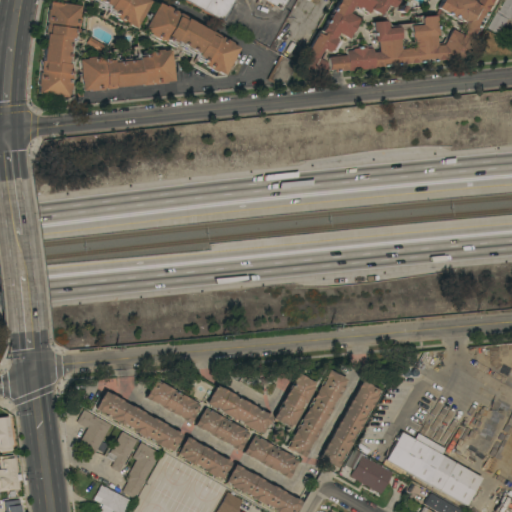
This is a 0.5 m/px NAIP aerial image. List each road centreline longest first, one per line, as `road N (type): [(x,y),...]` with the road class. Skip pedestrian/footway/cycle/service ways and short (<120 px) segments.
road 1 (motorway): [(511,173),(0,222)]
road 2 (motorway): [(0,285),(511,236)]
road 3 (tertiary): [(511,75),(4,132)]
road 4 (tertiary): [(121,365),(511,324)]
road 5 (tertiary): [(32,376),(50,511)]
